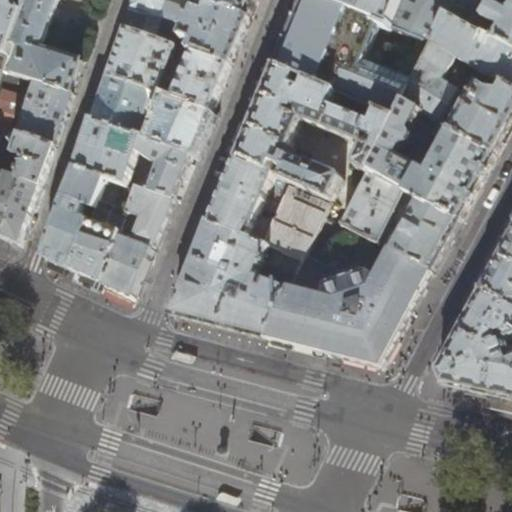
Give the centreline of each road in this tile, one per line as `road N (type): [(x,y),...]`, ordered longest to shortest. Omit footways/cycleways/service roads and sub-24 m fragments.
road 1 (residential): [(140,336),(283,0)]
road 2 (primary): [(393,407),(315,378),(140,336)]
road 3 (residential): [(511,186),(393,407)]
road 4 (primary): [(41,456),(216,511)]
road 5 (unclassified): [(140,336),(92,362),(41,456)]
road 6 (primary): [(140,336),(0,275)]
road 7 (unclassified): [(322,511),(393,407)]
road 8 (primary): [(511,436),(393,407)]
